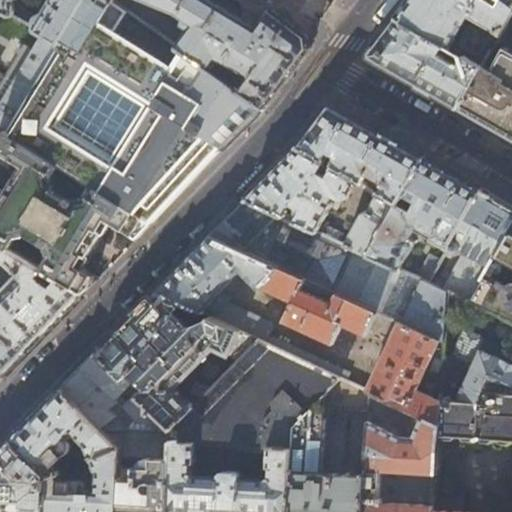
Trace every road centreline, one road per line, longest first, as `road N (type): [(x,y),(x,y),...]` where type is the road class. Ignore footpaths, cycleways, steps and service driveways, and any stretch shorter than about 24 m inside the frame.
road 1 (residential): [(327,67),(285,124),(0,417)]
road 2 (residential): [(511,171),(327,67)]
